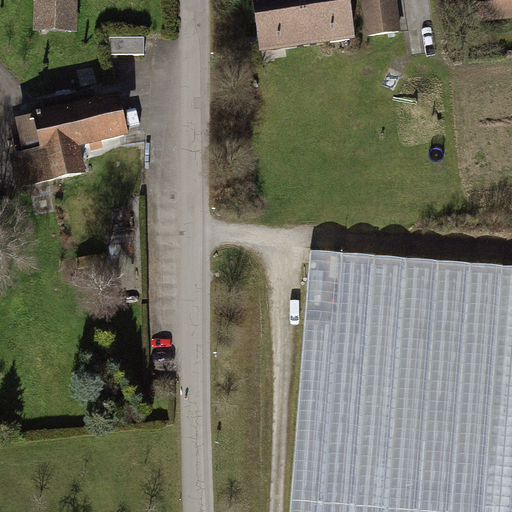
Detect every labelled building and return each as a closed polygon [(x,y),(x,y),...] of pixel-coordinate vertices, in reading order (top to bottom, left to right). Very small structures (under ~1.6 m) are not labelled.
[(39,0),(39,31),(72,31),(72,0),(39,0)] [(352,38),(347,0),(255,0),(263,50),(352,38)] [(364,0),(369,36),(399,32),(394,0),(364,0)] [(511,0),(479,0),(481,19),(511,15),(511,0)] [(145,39),(109,38),(109,55),(145,55),(145,39)] [(38,118),(20,122),(25,146),(43,142),(45,151),(16,158),(22,186),(51,180),(51,181),(82,175),(76,147),(125,136),(117,100),(97,105),(94,93),(44,104),(46,113),(37,115),(38,118)] [(511,511),(511,268),(311,253),(290,511),(511,511)] [(97,256),(77,259),(78,269),(90,268),(93,281),(112,280),(107,256),(97,257),(97,256)]
